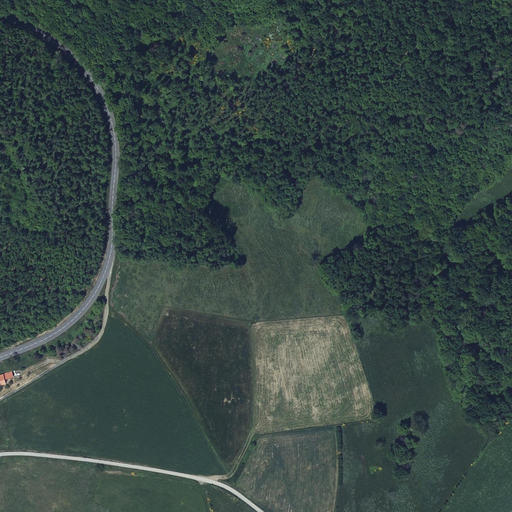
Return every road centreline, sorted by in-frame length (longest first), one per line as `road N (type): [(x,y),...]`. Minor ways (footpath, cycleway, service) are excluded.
road 1 (secondary): [(100,283),(116,156),(108,113),(94,82),(63,48),(41,31),(0,21)]
road 2 (unclassified): [(257,511),(222,486),(139,467),(0,455)]
road 3 (track): [(105,312),(147,345),(184,396),(222,486)]
road 4 (unclassified): [(100,283),(105,312),(94,345),(0,399)]
road 5 (secondary): [(0,356),(64,326),(100,283)]
